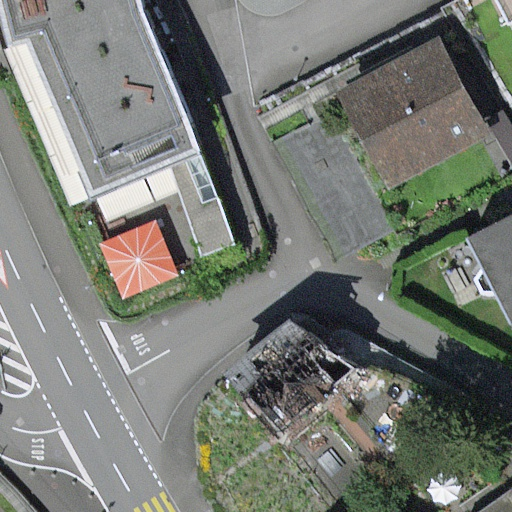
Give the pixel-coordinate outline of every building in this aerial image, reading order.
[(204,156),(135,0),(5,0),(100,199),(172,168),(204,156)] [(511,0),(500,0),(511,23),(511,0)] [(351,84),(396,168),(473,128),(435,56),(419,65),(415,57),(412,52),(351,84)] [(339,261),(396,228),(333,111),(270,145),(321,240),(339,261)] [(511,127),(503,112),(490,119),(511,157),(511,127)] [(237,242),(204,156),(172,168),(205,255),(237,242)] [(511,218),(472,237),(511,313),(511,218)] [(296,328),(238,373),(287,429),(335,388),(347,400),(334,410),(382,468),(451,400),(381,369),(374,379),(334,350),(310,333),(304,338),(296,328)] [(511,511),(511,489),(480,511),(511,511)]
